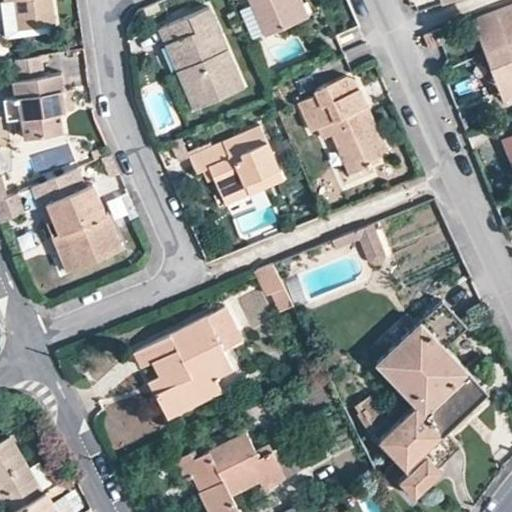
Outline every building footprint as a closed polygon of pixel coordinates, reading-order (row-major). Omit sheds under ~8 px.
[(5,0),(9,25),(16,24),(13,0),(5,0)] [(13,0),(16,24),(52,19),(49,0),(13,0)] [(247,0),(265,37),(298,22),(287,0),(247,0)] [(287,0),(298,22),(306,19),(297,0),(287,0)] [(511,1),(472,18),(503,98),(511,94),(511,1)] [(174,69),(190,107),(243,88),(209,8),(158,29),(165,43),(172,40),(182,66),(174,69)] [(254,41),(263,37),(251,9),(242,13),(254,41)] [(165,43),(174,69),(182,66),(172,40),(165,43)] [(15,71),(42,70),(42,59),(15,60),(15,71)] [(16,117),(18,136),(59,131),(56,111),(63,110),(60,88),(62,88),(60,70),(8,77),(10,94),(1,95),(4,118),(16,117)] [(331,136),(348,175),(381,161),(379,156),(388,152),(356,78),(343,76),(311,90),(314,95),(296,104),(309,132),(317,128),(323,140),(331,136)] [(214,182),(220,196),(244,186),(247,194),(281,180),(259,127),(187,158),(195,175),(201,173),(209,170),(214,182)] [(109,155),(100,158),(107,179),(118,175),(109,155)] [(61,230),(73,265),(116,251),(103,213),(101,214),(91,184),(83,187),(77,167),(29,183),(36,203),(43,200),(49,217),(54,233),(61,230)] [(201,173),(207,185),(214,182),(209,170),(201,173)] [(220,196),(224,204),(247,194),(244,186),(220,196)] [(16,188),(0,192),(0,215),(21,208),(16,188)] [(333,238),(337,247),(360,238),(369,257),(370,260),(373,262),(377,263),(380,262),(382,261),(385,259),(386,255),(386,252),(385,250),(373,222),(333,238)] [(47,235),(59,270),(73,265),(61,230),(54,233),(47,235)] [(284,285),(273,263),(256,270),(267,294),(272,292),(284,285)] [(272,292),(281,310),(294,304),(284,285),(272,292)] [(482,358),(477,351),(462,365),(443,344),(464,325),(442,302),(379,360),(418,403),(398,422),(379,440),(396,458),(400,455),(410,465),(406,468),(397,477),(413,494),(441,467),(423,448),(445,427),(484,389),(478,383),(483,378),(473,367),(482,358)] [(157,391),(168,415),(221,388),(214,375),(232,366),(223,347),(241,338),(225,306),(135,351),(142,366),(153,360),(160,374),(166,386),(157,391)] [(160,374),(148,380),(154,393),(157,391),(166,386),(160,374)] [(74,383),(76,385),(81,386),(87,387),(91,385),(87,376),(74,383)] [(358,410),(371,430),(385,421),(369,397),(357,404),(360,409),(358,410)] [(445,427),(423,448),(437,463),(459,443),(445,427)] [(201,489),(211,511),(239,511),(240,511),(230,491),(259,477),(264,486),(284,475),(271,450),(259,456),(247,431),(195,458),(208,485),(201,489)] [(0,479),(17,507),(28,501),(43,492),(9,434),(0,439),(0,479)] [(190,451),(175,459),(185,478),(192,474),(201,489),(208,485),(195,458),(190,451)] [(410,465),(400,455),(396,458),(406,468),(410,465)] [(9,511),(17,507),(0,479),(0,496),(8,511),(9,511)] [(59,511),(46,490),(43,492),(28,501),(17,507),(9,511),(59,511)] [(78,491),(56,500),(61,511),(79,511),(85,510),(78,491)]
